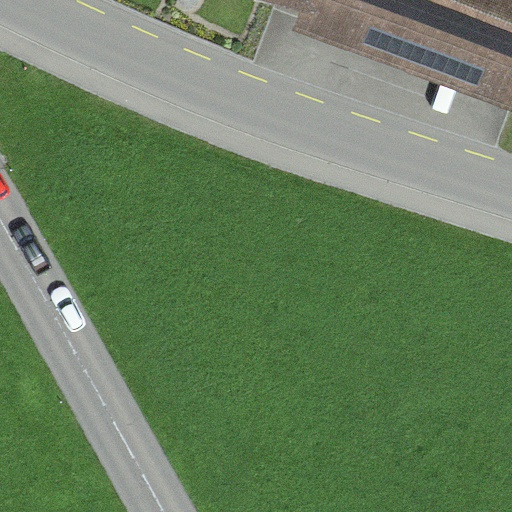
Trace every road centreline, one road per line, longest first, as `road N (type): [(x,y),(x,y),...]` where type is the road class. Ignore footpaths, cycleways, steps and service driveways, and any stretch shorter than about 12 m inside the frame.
road 1 (tertiary): [(22,0),(300,121),(511,193)]
road 2 (tertiary): [(164,511),(0,218)]
